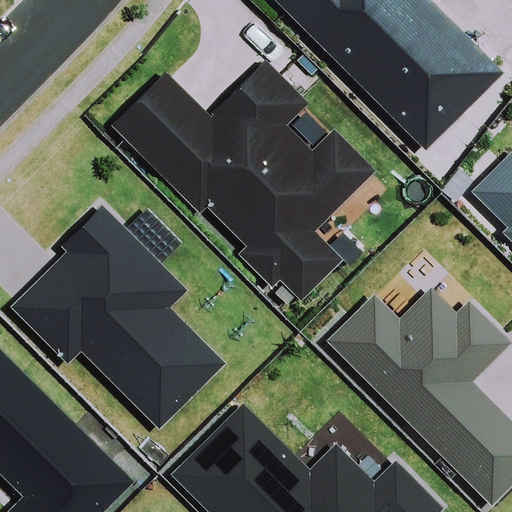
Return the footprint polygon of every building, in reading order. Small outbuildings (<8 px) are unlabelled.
[(282,0),(426,143),(503,66),(436,0),(282,0)] [(168,67),(114,121),(201,208),(209,201),(251,243),(243,252),(273,282),(281,273),(302,294),(342,254),(314,226),(375,166),(335,126),(314,148),(285,120),(307,98),(266,58),(212,111),(168,67)] [(511,151),(476,187),(511,222),(505,228),(511,235),(511,151)] [(71,245),(14,303),(69,357),(82,344),(161,423),(225,360),(167,302),(186,284),(103,201),(65,239),(71,245)] [(377,292),(332,336),(492,498),(511,479),(511,415),(472,375),(510,339),(470,299),(459,310),(434,285),(401,317),(377,292)] [(96,511),(132,476),(0,344),(0,462),(28,491),(9,510),(11,511),(96,511)] [(247,402),(177,470),(218,511),(431,511),(442,502),(397,457),(374,479),(339,444),(313,469),(247,402)]
